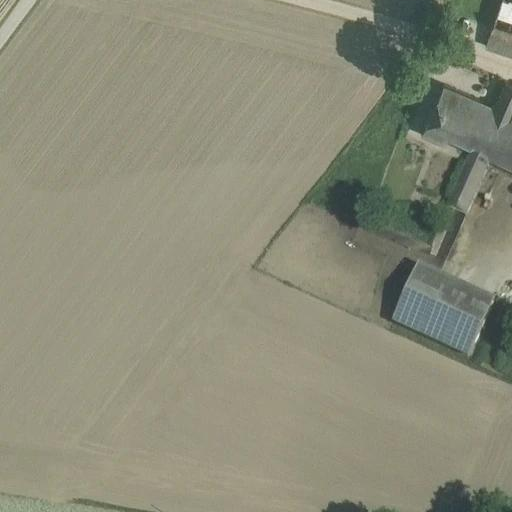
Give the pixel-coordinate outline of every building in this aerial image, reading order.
[(511,0),(501,0),(491,33),(511,40),(511,0)] [(511,40),(491,33),(486,46),(511,55),(511,40)] [(471,156),(448,207),(466,216),(489,164),(511,174),(511,83),(506,81),(495,108),(493,107),(471,156)] [(444,85),(422,134),(471,156),(493,107),(444,85)] [(493,302),(420,270),(396,324),(469,357),(493,302)]
